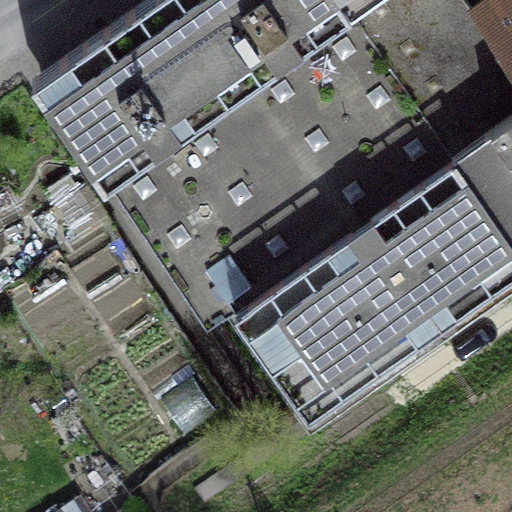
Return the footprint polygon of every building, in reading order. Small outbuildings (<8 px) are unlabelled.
[(228,89),(166,0),(137,0),(33,71),(105,174),(228,89)] [(349,4),(346,0),(166,0),(228,89),(349,4)] [(346,0),(349,4),(414,97),(453,153),(509,232),(511,230),(511,68),(473,13),(464,0),(346,0)] [(511,0),(490,0),(473,13),(511,68),(511,0)] [(414,97),(349,4),(228,89),(105,174),(171,275),(414,97)] [(453,153),(414,97),(171,275),(206,324),(235,304),(453,153)] [(511,235),(509,232),(453,153),(235,304),(307,408),(511,264),(511,235)]
